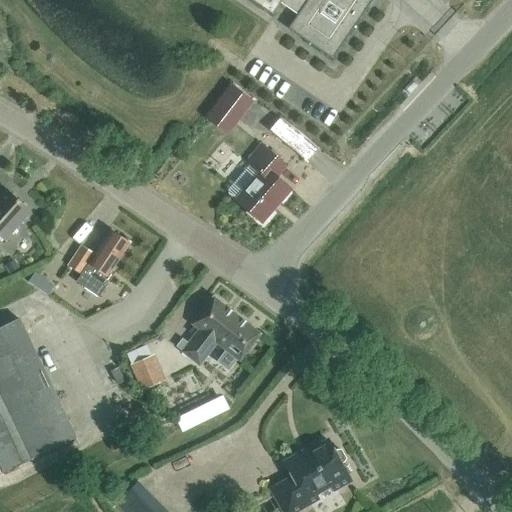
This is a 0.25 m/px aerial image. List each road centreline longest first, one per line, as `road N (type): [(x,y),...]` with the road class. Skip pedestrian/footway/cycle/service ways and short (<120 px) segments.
road 1 (tertiary): [(260,285),(511,7)]
road 2 (tertiary): [(502,511),(387,391),(260,285)]
road 3 (tertiary): [(260,285),(0,112)]
